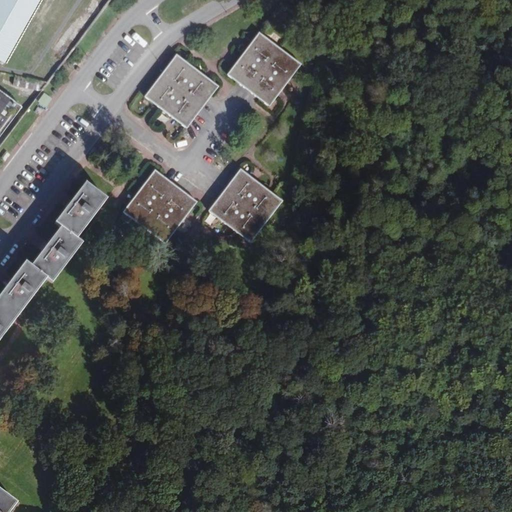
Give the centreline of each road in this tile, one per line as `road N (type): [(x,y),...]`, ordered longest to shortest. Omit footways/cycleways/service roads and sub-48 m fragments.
road 1 (unclassified): [(8,246),(109,110)]
road 2 (unclassified): [(77,81),(0,183)]
